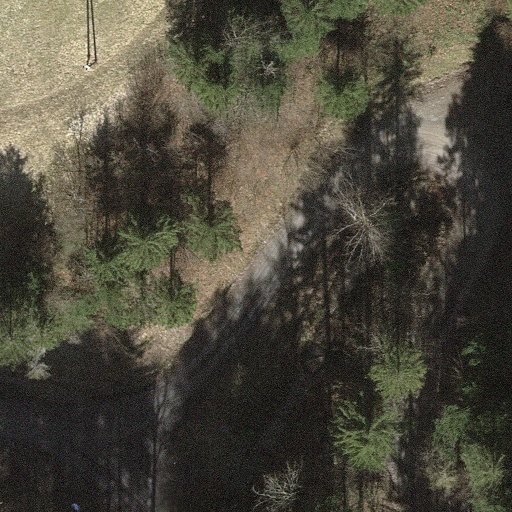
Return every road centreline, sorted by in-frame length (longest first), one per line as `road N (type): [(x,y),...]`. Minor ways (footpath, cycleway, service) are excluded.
road 1 (track): [(115,462),(231,329),(349,174),(375,150),(421,136),(466,155),(476,192),(411,426),(429,485),(459,511)]
road 2 (track): [(115,462),(86,444),(0,420)]
